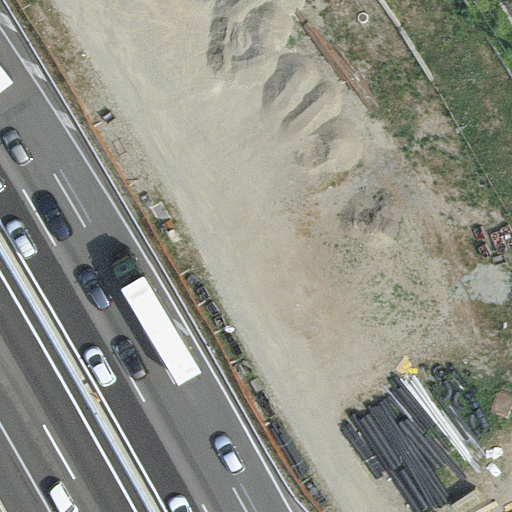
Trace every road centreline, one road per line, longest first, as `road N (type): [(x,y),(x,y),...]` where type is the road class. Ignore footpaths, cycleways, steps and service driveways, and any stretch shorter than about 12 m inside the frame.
road 1 (motorway): [(221,511),(0,133)]
road 2 (motorway): [(0,374),(79,511)]
